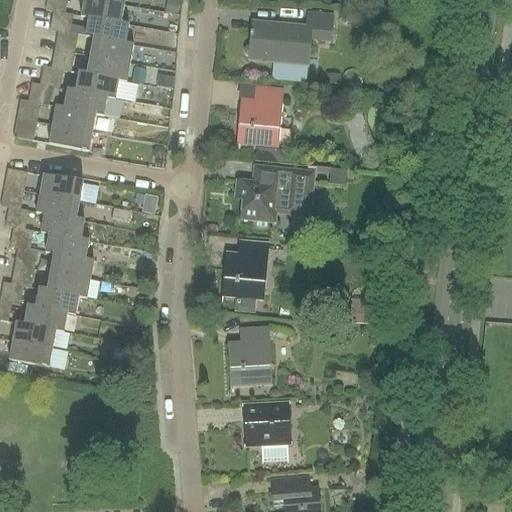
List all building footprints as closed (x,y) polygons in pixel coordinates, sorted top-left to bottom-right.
[(127,6),(118,4),(118,5),(94,0),(86,0),(83,17),(91,19),(91,18),(122,25),(123,24),(127,6)] [(50,2),(49,10),(56,11),(68,14),(69,6),(50,2)] [(331,43),(333,17),(308,14),(306,29),(253,23),(252,33),(251,33),(248,61),(309,67),(311,41),(331,43)] [(130,26),(123,24),(122,25),(91,18),(91,19),(88,37),(96,38),(127,44),(130,26)] [(54,22),(53,30),(61,32),(72,34),(74,26),(54,22)] [(135,46),(127,44),(96,38),(92,57),(131,65),(135,46)] [(58,42),(57,50),(77,54),(78,46),(58,42)] [(128,83),(131,65),(92,57),(89,75),(120,81),(128,83)] [(55,61),(54,69),(65,71),(73,73),(75,65),(55,61)] [(120,81),(89,75),(81,74),(77,92),(108,98),(117,100),(120,81)] [(173,91),(175,79),(159,77),(157,89),(173,91)] [(43,78),(42,86),(53,88),(61,89),(63,82),(43,78)] [(33,84),(30,103),(40,106),(49,107),(53,88),(42,86),(33,84)] [(278,149),(284,93),(259,90),(258,104),(240,103),(236,144),(278,149)] [(108,98),(77,92),(69,91),(66,110),(96,116),(105,117),(108,98)] [(96,116),(66,110),(57,108),(54,126),(93,134),(96,116)] [(19,112),(18,120),(37,123),(39,115),(19,112)] [(89,152),(93,134),(54,126),(50,145),(89,152)] [(16,130),(14,138),(34,142),(35,134),(16,130)] [(311,214),(314,174),(255,169),(253,186),(236,184),(234,202),(243,203),(241,223),(275,226),(276,211),(311,214)] [(40,195),(80,203),(84,183),(44,175),(40,195)] [(6,181),(5,189),(24,192),(25,184),(6,181)] [(77,219),(80,203),(40,195),(36,212),(46,214),(77,219)] [(3,199),(1,207),(9,208),(20,210),(22,203),(3,199)] [(46,214),(42,232),(51,234),(81,240),(85,221),(77,219),(46,214)] [(7,218),(6,226),(14,228),(25,230),(27,222),(7,218)] [(90,241),(81,240),(51,234),(47,253),(55,255),(86,261),(90,241)] [(12,239),(10,247),(18,249),(30,251),(32,243),(12,239)] [(264,302),(269,245),(245,243),(244,257),(238,257),(226,256),(222,298),(236,300),(235,313),(255,315),(256,302),(264,302)] [(94,262),(86,261),(55,255),(51,273),(90,280),(94,262)] [(16,258),(15,266),(35,270),(36,262),(16,258)] [(87,300),(90,280),(51,273),(48,292),(79,298),(87,300)] [(13,278),(11,285),(23,288),(31,289),(33,281),(13,278)] [(79,298),(48,292),(40,290),(36,309),(68,316),(75,317),(79,298)] [(2,295),(0,302),(12,305),(20,306),(21,298),(2,295)] [(68,316),(36,309),(28,308),(25,326),(57,332),(64,334),(68,316)] [(375,326),(376,311),(350,309),(349,325),(375,326)] [(0,312),(0,320),(1,321),(8,323),(10,315),(0,312)] [(57,332),(25,326),(16,324),(12,343),(53,351),(57,332)] [(230,387),(271,384),(268,327),(239,329),(240,341),(227,342),(230,387)] [(49,369),(53,351),(12,343),(9,362),(49,369)] [(245,446),(291,444),(289,404),(243,407),(245,446)] [(284,511),(320,511),(319,489),(310,490),(309,477),(271,480),(273,507),(284,507),(284,511)]
